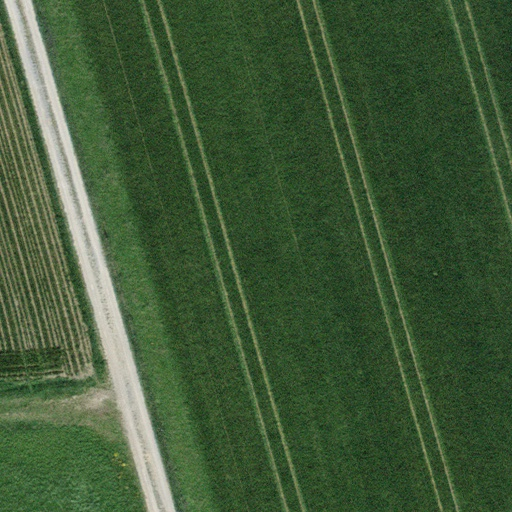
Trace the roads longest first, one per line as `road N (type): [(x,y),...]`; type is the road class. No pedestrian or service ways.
road 1 (track): [(22,0),(168,511)]
road 2 (track): [(0,405),(137,402)]
